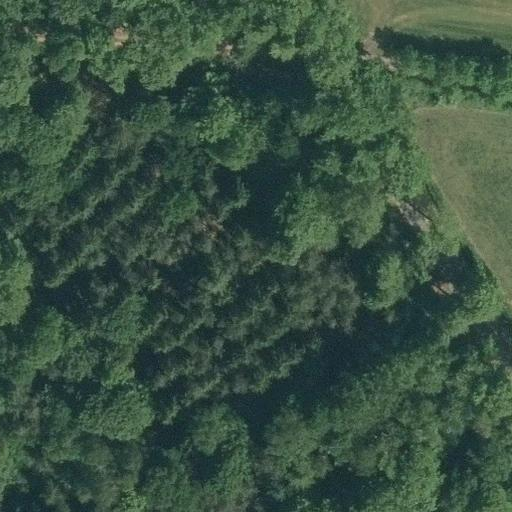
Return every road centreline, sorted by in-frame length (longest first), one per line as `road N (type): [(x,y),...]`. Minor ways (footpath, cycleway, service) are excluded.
road 1 (unclassified): [(511,365),(291,0)]
road 2 (track): [(329,62),(0,33)]
